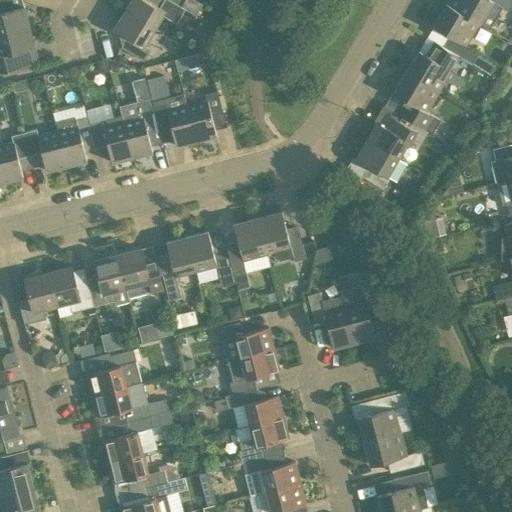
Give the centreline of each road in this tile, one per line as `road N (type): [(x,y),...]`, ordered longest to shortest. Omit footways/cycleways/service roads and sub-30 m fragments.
road 1 (residential): [(393,0),(310,135),(288,153),(0,235)]
road 2 (residential): [(0,265),(67,511)]
road 3 (residential): [(339,511),(311,377)]
